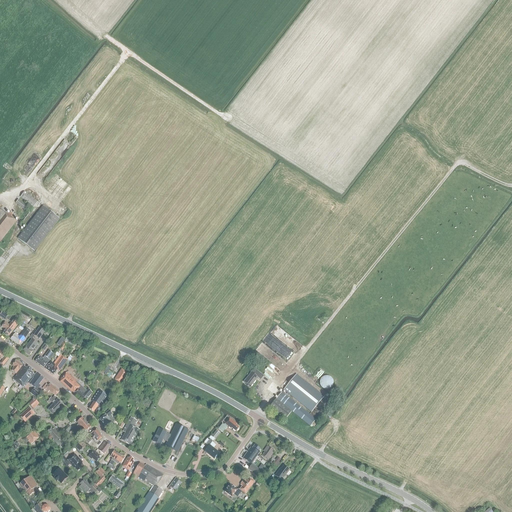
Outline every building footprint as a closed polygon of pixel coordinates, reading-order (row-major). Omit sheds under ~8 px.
[(37,202),(24,192),(20,197),(33,208),(37,202)] [(18,200),(16,203),(25,210),(27,207),(18,200)] [(59,219),(43,207),(17,239),(34,251),(59,219)] [(0,241),(16,221),(0,209),(0,241)] [(0,313),(0,314),(0,316),(5,320),(9,315),(1,309),(0,311),(0,313)] [(1,327),(5,330),(3,333),(7,336),(8,335),(9,336),(20,322),(15,318),(9,325),(5,322),(1,327)] [(22,341),(22,342),(30,331),(26,328),(19,337),(15,333),(10,339),(19,345),(22,341)] [(45,332),(39,328),(33,335),(34,336),(39,340),(45,332)] [(77,343),(67,337),(64,342),(67,344),(73,348),(77,343)] [(33,351),(32,351),(38,344),(32,340),(26,347),(26,346),(23,351),(29,356),(33,351)] [(49,361),(54,355),(52,353),(49,351),(43,359),(39,356),(35,362),(44,368),(49,361)] [(57,370),(59,372),(68,360),(60,355),(53,364),(50,362),(45,369),(53,375),(57,370)] [(6,356),(0,362),(0,363),(3,366),(9,359),(6,356)] [(14,368),(11,371),(16,374),(17,373),(22,366),(16,361),(12,366),(14,368)] [(102,371),(107,374),(111,367),(106,364),(102,371)] [(13,380),(24,388),(34,375),(30,372),(32,370),(28,367),(27,369),(23,366),(13,380)] [(121,369),(114,380),(122,384),(129,374),(121,369)] [(260,376),(261,375),(253,369),(250,372),(251,373),(244,382),(250,387),(257,378),(258,379),(260,376)] [(40,386),(38,385),(43,379),(36,373),(33,378),(29,384),(34,388),(30,393),(35,397),(41,390),(39,388),(40,386)] [(61,378),(60,382),(70,391),(74,393),(83,402),(92,393),(88,389),(86,391),(67,373),(61,378)] [(283,390),(311,412),(324,397),(296,375),(283,390)] [(59,392),(50,384),(48,386),(46,384),(42,389),(45,391),(45,390),(48,392),(49,391),(55,396),(59,392)] [(100,407),(107,396),(98,391),(91,401),(92,401),(93,402),(89,409),(93,412),(98,405),(99,406),(99,407),(100,407)] [(276,399),(269,407),(285,420),(292,411),(310,426),(316,420),(282,392),(276,399)] [(35,399),(29,404),(33,409),(39,404),(35,399)] [(62,404),(57,400),(53,405),(48,410),(53,415),(62,404)] [(19,417),(25,423),(35,414),(29,408),(19,417)] [(110,416),(112,415),(111,415),(112,414),(110,412),(109,410),(105,414),(106,415),(99,420),(106,428),(113,423),(112,423),(114,421),(112,419),(110,416)] [(77,426),(74,429),(76,432),(79,429),(86,422),(82,418),(77,422),(78,424),(76,426),(77,426)] [(122,432),(125,433),(121,440),(130,446),(139,430),(133,426),(136,421),(131,418),(122,432)] [(239,428),(236,425),(232,421),(229,419),(225,424),(228,427),(231,429),(232,429),(236,432),(239,428)] [(169,420),(165,429),(171,431),(175,422),(169,420)] [(79,429),(76,432),(78,434),(81,431),(82,432),(84,430),(86,432),(91,427),(86,422),(79,429)] [(165,446),(177,453),(188,431),(176,425),(169,438),(165,436),(166,433),(159,429),(153,442),(160,445),(163,440),(167,442),(165,446)] [(61,448),(66,443),(67,442),(54,429),(53,430),(51,428),(47,432),(49,433),(48,435),(51,438),(51,437),(53,440),(58,445),(60,447),(61,448)] [(102,438),(97,429),(91,434),(93,437),(92,438),(95,443),(102,438)] [(32,433),(31,432),(30,431),(26,435),(28,436),(26,438),(31,444),(39,437),(34,431),(32,433)] [(216,431),(212,437),(215,440),(220,433),(216,431)] [(192,442),(198,444),(201,438),(195,436),(192,442)] [(204,451),(214,459),(219,453),(213,448),(216,445),(212,442),(212,441),(210,439),(209,441),(207,439),(204,443),(206,444),(208,446),(204,451)] [(110,446),(105,441),(98,450),(104,454),(110,446)] [(247,452),(243,458),(251,464),(260,452),(258,451),(260,449),(255,445),(252,449),(251,448),(250,449),(248,451),(248,450),(246,452),(247,452)] [(261,456),(268,460),(273,453),(272,452),(273,450),(267,446),(263,451),(264,452),(261,456)] [(100,458),(98,457),(99,456),(93,451),(88,457),(91,460),(92,458),(96,462),(100,458)] [(111,460),(114,463),(119,455),(114,451),(110,457),(112,458),(111,460)] [(82,463),(74,454),(67,461),(64,457),(60,460),(66,468),(70,464),(74,469),(75,468),(78,471),(82,468),(80,466),(82,463)] [(125,458),(119,455),(114,463),(118,465),(119,463),(121,464),(125,458)] [(122,467),(129,471),(134,462),(133,461),(133,460),(130,457),(129,459),(127,458),(122,467)] [(156,487),(163,475),(146,464),(145,466),(140,463),(134,473),(139,476),(138,477),(141,479),(152,486),(152,488),(161,494),(163,492),(156,487)] [(261,471),(252,464),(248,469),(257,476),(261,471)] [(290,470),(284,466),(280,472),(278,471),(275,476),(282,482),(287,476),(286,475),(290,470)] [(61,484),(68,478),(59,468),(52,475),(55,478),(54,479),(57,482),(58,481),(61,484)] [(105,473),(100,468),(95,473),(101,478),(95,484),(98,487),(105,479),(102,476),(105,473)] [(26,491),(25,492),(27,494),(27,493),(29,496),(34,493),(32,490),(37,486),(30,476),(19,484),(23,488),(26,491)] [(109,481),(120,490),(124,484),(117,479),(116,480),(112,477),(109,481)] [(241,492),(245,494),(254,482),(249,478),(246,481),(244,480),(244,481),(243,480),(240,484),(241,484),(240,485),(242,487),(239,490),(237,492),(236,491),(237,490),(230,485),(224,492),(232,497),(234,495),(237,497),(239,494),(241,492)] [(175,479),(169,487),(175,491),(181,483),(175,479)] [(89,491),(92,494),(95,490),(92,487),(86,481),(85,482),(83,481),(80,484),(81,485),(79,487),(81,490),(82,489),(86,493),(89,491)] [(152,488),(136,511),(149,511),(161,494),(152,488)] [(34,511),(48,511),(50,511),(50,508),(48,505),(44,505),(42,506),(40,504),(40,503),(36,506),(34,509),(33,509),(33,510),(34,511)]
